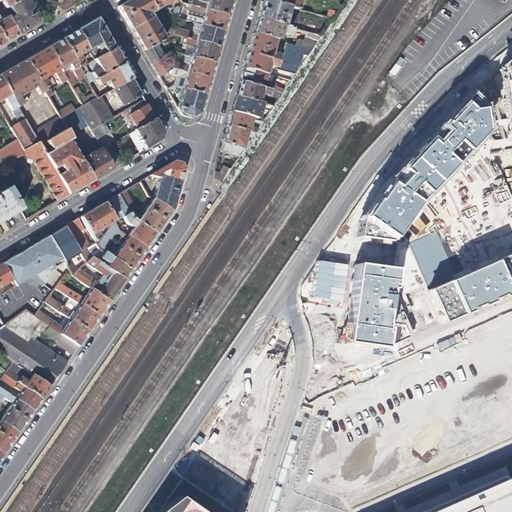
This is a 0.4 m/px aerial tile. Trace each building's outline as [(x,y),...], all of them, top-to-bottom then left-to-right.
[(12,16),(7,19),(17,36),(25,31),(35,25),(37,20),(25,0),(19,0),(4,7),(1,9),(4,14),(10,11),(12,16)] [(150,14),(153,12),(146,0),(130,0),(118,7),(122,15),(131,31),(152,18),(150,14)] [(173,0),(146,0),(153,12),(173,0)] [(186,5),(189,5),(228,16),(231,6),(232,0),(190,0),(190,2),(187,1),(186,5)] [(283,17),(286,7),(262,0),(260,10),(257,20),(282,27),(284,20),(285,18),(283,17)] [(262,0),(286,7),(298,11),(300,2),(293,0),(262,0)] [(202,16),(200,25),(223,32),(226,23),(228,16),(189,5),(187,11),(202,16)] [(170,11),(169,17),(175,18),(177,19),(180,11),(176,10),(170,11)] [(1,19),(0,17),(0,35),(4,43),(11,39),(17,36),(7,19),(6,16),(1,19)] [(169,17),(166,27),(172,28),(175,18),(169,17)] [(155,22),(152,18),(131,31),(135,38),(144,53),(157,46),(166,41),(155,22)] [(94,47),(98,54),(100,57),(113,50),(104,35),(95,20),(84,26),(76,31),(88,51),(90,49),(94,47)] [(291,30),(289,29),(282,27),(257,20),(256,23),(253,34),(275,40),(276,35),(280,33),(289,36),(291,30)] [(291,22),(284,20),(282,27),(289,29),(291,22)] [(191,23),(188,33),(197,35),(200,25),(191,23)] [(169,39),(174,36),(180,38),(219,48),(221,39),(223,32),(200,25),(197,35),(188,33),(172,28),(166,27),(165,31),(169,39)] [(84,53),(88,51),(76,31),(69,35),(61,40),(76,65),(81,62),(76,54),(83,50),(84,53)] [(271,53),(275,40),(253,34),(251,41),(247,54),(298,68),(302,62),(271,53)] [(178,44),(186,47),(193,49),(191,58),(214,65),(217,56),(219,48),(180,38),(178,44)] [(296,38),(294,45),(302,47),(304,40),(296,38)] [(304,38),(304,40),(302,47),(311,50),(316,41),(304,38)] [(75,79),(82,75),(79,69),(76,65),(61,40),(54,43),(47,47),(59,70),(67,65),(69,69),(75,79)] [(307,54),(311,50),(302,47),(294,45),(293,45),(291,50),(307,54)] [(165,59),(157,46),(144,53),(152,67),(165,59)] [(61,85),(66,82),(63,77),(61,74),(59,70),(47,47),(36,54),(26,60),(43,90),(47,96),(48,99),(53,95),(44,79),(54,73),(61,85)] [(183,56),(185,57),(191,58),(193,49),(186,47),(183,56)] [(83,67),(79,69),(82,75),(88,84),(92,82),(94,81),(121,65),(116,56),(113,50),(100,57),(93,61),(98,69),(90,74),(86,73),(83,67)] [(90,63),(93,61),(92,58),(88,51),(84,53),(90,63)] [(294,73),(298,68),(247,54),(246,58),(243,68),(266,74),(268,66),(294,73)] [(508,141),(511,140),(511,56),(496,69),(508,141)] [(185,57),(182,65),(188,67),(191,58),(185,57)] [(172,63),(171,70),(210,81),(213,70),(214,65),(191,58),(188,67),(182,65),(172,63)] [(171,70),(165,59),(152,67),(159,78),(171,70)] [(43,90),(26,60),(19,64),(7,71),(0,74),(0,80),(15,106),(25,100),(20,92),(32,86),(36,93),(43,90)] [(61,74),(69,69),(67,65),(59,70),(61,74)] [(106,82),(111,90),(130,79),(124,70),(121,65),(94,81),(98,87),(106,82)] [(263,82),(266,74),(243,68),(242,73),(239,81),(281,93),(283,91),(275,86),(270,84),(263,82)] [(171,70),(159,78),(167,92),(174,88),(175,88),(181,90),(205,97),(207,90),(210,81),(171,70)] [(273,76),(266,74),(263,82),(270,84),(273,76)] [(66,75),(63,77),(66,82),(67,85),(72,82),(69,76),(66,75)] [(135,87),(130,79),(111,90),(108,92),(110,95),(113,93),(121,108),(140,97),(135,87)] [(0,101),(4,99),(8,105),(14,116),(16,115),(18,117),(20,115),(15,106),(0,80),(0,101)] [(279,97),(281,93),(239,81),(237,89),(235,97),(257,103),(259,95),(272,99),(273,95),(279,97)] [(101,96),(92,82),(88,84),(93,94),(96,99),(98,98),(100,97),(101,96)] [(203,106),(205,97),(181,90),(180,93),(176,108),(182,117),(191,120),(200,116),(203,106)] [(77,103),(80,108),(96,99),(93,94),(77,103)] [(113,118),(100,97),(98,98),(96,99),(80,108),(77,110),(86,125),(90,132),(91,131),(102,124),(113,118)] [(260,104),(257,103),(235,97),(230,112),(251,118),(258,120),(262,121),(268,112),(259,109),(260,104)] [(0,110),(2,109),(8,105),(4,99),(0,101),(0,110)] [(126,110),(128,115),(145,106),(142,101),(126,110)] [(57,115),(60,120),(73,112),(70,106),(57,114),(57,115)] [(127,116),(135,130),(153,119),(148,110),(145,106),(128,115),(127,116)] [(13,128),(2,109),(0,110),(1,113),(5,120),(11,129),(13,128)] [(60,120),(65,128),(67,132),(72,129),(78,130),(86,125),(77,110),(73,112),(60,120)] [(249,126),(250,123),(251,118),(230,112),(226,126),(253,134),(257,129),(249,126)] [(24,122),(20,115),(18,117),(16,115),(14,116),(19,125),(24,122)] [(65,128),(60,120),(57,115),(30,131),(37,144),(43,141),(65,128)] [(132,132),(143,150),(159,141),(162,134),(156,125),(153,119),(135,130),(132,132)] [(19,125),(13,128),(11,129),(17,140),(24,152),(37,144),(30,131),(24,122),(19,125)] [(113,143),(102,124),(91,131),(102,149),(107,146),(113,143)] [(238,157),(253,134),(226,126),(219,152),(238,157)] [(67,132),(65,128),(43,141),(50,153),(44,156),(52,170),(56,168),(58,167),(61,172),(59,174),(55,176),(67,196),(81,187),(92,181),(82,164),(69,142),(72,140),(67,132)] [(128,134),(139,153),(143,150),(132,132),(128,134)] [(3,148),(12,162),(23,156),(21,154),(24,152),(17,140),(3,148)] [(21,154),(23,156),(25,155),(28,159),(32,160),(43,178),(51,192),(56,202),(67,196),(55,176),(52,170),(44,156),(37,144),(24,152),(21,154)] [(119,165),(107,146),(102,149),(100,150),(111,169),(119,165)] [(0,169),(12,162),(3,148),(2,149),(0,150),(0,169)] [(92,153),(104,174),(111,169),(100,150),(99,148),(92,153)] [(104,174),(92,153),(86,156),(88,161),(82,164),(92,181),(99,177),(104,174)] [(177,192),(180,182),(183,171),(180,164),(174,162),(161,169),(149,177),(158,178),(153,195),(148,193),(142,181),(138,183),(146,200),(151,202),(172,212),(177,192)] [(219,174),(213,172),(209,186),(213,192),(229,170),(221,168),(219,174)] [(0,220),(20,208),(11,193),(7,187),(0,191),(0,220)] [(47,194),(53,204),(56,202),(51,192),(47,194)] [(136,215),(123,192),(117,195),(132,220),(155,236),(163,225),(172,212),(151,202),(140,218),(136,215)] [(132,230),(127,237),(146,250),(153,240),(155,236),(132,220),(117,195),(112,199),(120,213),(122,218),(121,218),(125,225),(132,230)] [(107,201),(103,204),(111,218),(120,213),(112,199),(107,201)] [(97,231),(113,222),(111,218),(103,204),(91,210),(78,218),(93,242),(100,236),(97,231)] [(70,223),(62,227),(71,241),(80,235),(81,235),(82,232),(75,220),(70,223)] [(102,238),(96,247),(96,248),(101,252),(117,230),(113,222),(106,233),(104,235),(102,238)] [(66,244),(71,241),(62,227),(54,232),(61,244),(66,244)] [(427,321),(511,298),(511,258),(453,274),(451,274),(451,280),(441,282),(439,276),(447,273),(448,264),(439,233),(398,244),(397,244),(397,252),(400,264),(410,265),(416,264),(415,269),(420,270),(427,294),(412,298),(410,291),(409,301),(406,301),(409,313),(422,315),(424,322),(426,321),(427,321)] [(86,246),(80,235),(71,241),(77,252),(80,250),(83,248),(86,246)] [(18,253),(0,264),(12,285),(25,277),(27,280),(32,277),(34,281),(44,286),(54,268),(52,264),(61,258),(47,236),(18,253)] [(102,238),(100,236),(93,242),(96,247),(102,238)] [(127,237),(112,259),(130,272),(140,258),(146,250),(127,237)] [(90,259),(83,248),(80,250),(82,254),(80,256),(85,264),(90,259)] [(62,261),(72,278),(77,273),(82,267),(85,264),(80,256),(77,252),(62,261)] [(104,253),(97,264),(124,282),(130,272),(112,259),(104,253)] [(90,282),(77,273),(72,278),(70,280),(84,289),(88,292),(108,305),(116,293),(124,282),(97,264),(90,259),(85,264),(102,277),(97,285),(91,281),(90,282)] [(0,295),(0,296),(13,288),(14,288),(0,264),(0,295)] [(399,270),(353,266),(342,343),(387,350),(399,270)] [(56,291),(71,300),(98,318),(103,311),(108,305),(88,292),(83,300),(79,297),(69,290),(60,285),(56,291)] [(71,287),(69,290),(79,297),(81,293),(71,287)] [(84,289),(81,293),(79,297),(83,300),(88,292),(84,289)] [(55,312),(63,317),(69,321),(88,333),(94,325),(98,318),(71,300),(64,310),(51,301),(47,307),(55,312)] [(38,333),(72,356),(78,348),(39,322),(25,313),(12,322),(2,329),(0,330),(0,356),(11,364),(19,369),(31,376),(50,388),(58,377),(67,363),(55,355),(33,341),(38,333)] [(42,316),(39,322),(78,348),(84,339),(88,333),(69,321),(63,329),(58,326),(42,316)] [(63,317),(58,326),(63,329),(69,321),(63,317)] [(279,337),(273,339),(187,464),(244,505),(292,361),(292,348),(288,339),(279,337)] [(440,350),(450,345),(448,340),(438,344),(440,350)] [(16,374),(19,369),(11,364),(8,369),(16,374)] [(3,375),(16,383),(41,400),(46,393),(50,388),(31,376),(26,383),(7,370),(3,375)] [(20,392),(15,399),(33,412),(38,404),(41,400),(16,383),(13,388),(20,392)] [(0,396),(11,404),(0,419),(0,421),(18,433),(27,421),(33,412),(15,399),(0,389),(0,396)] [(0,454),(2,456),(18,433),(0,421),(0,454)] [(155,511),(227,511),(180,478),(173,487),(155,511)] [(511,511),(511,478),(431,511),(511,511)]
